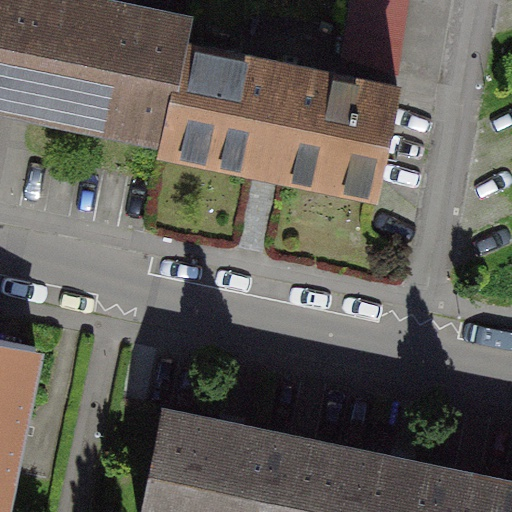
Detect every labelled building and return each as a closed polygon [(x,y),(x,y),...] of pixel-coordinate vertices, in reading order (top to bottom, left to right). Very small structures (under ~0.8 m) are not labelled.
[(22,0),(0,0),(0,99),(2,100),(22,0)] [(190,22),(83,0),(22,0),(2,100),(166,134),(185,44),(190,22)] [(406,0),(351,0),(344,57),(397,73),(406,0)] [(398,87),(185,44),(166,134),(164,147),(379,194),(398,87)] [(37,352),(0,343),(0,511),(3,511),(17,446),(13,445),(18,421),(22,422),(37,352)] [(302,511),(317,444),(246,429),(245,432),(220,427),(221,424),(168,413),(147,511),(302,511)] [(463,511),(471,476),(418,464),(417,468),(393,463),(394,460),(317,444),(302,511),(463,511)] [(511,511),(511,483),(471,476),(463,511),(511,511)]
